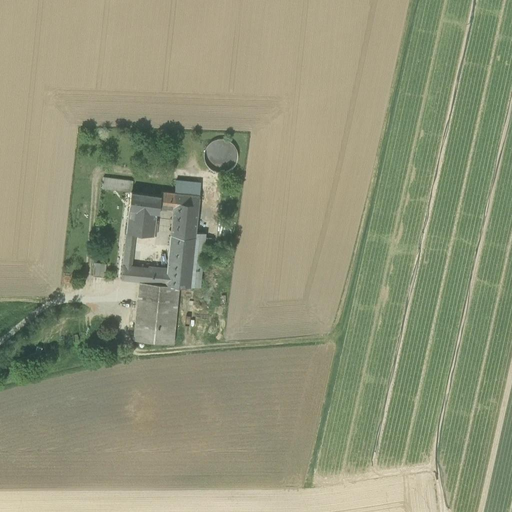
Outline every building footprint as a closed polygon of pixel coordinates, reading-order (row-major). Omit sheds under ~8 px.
[(203,157),(205,163),(208,169),(214,172),(221,173),(227,172),(232,168),(236,162),(237,156),(236,149),(232,144),(226,141),(220,139),(213,141),(208,145),(204,150),(203,157)] [(96,187),(122,190),(123,179),(97,176),(96,187)] [(171,181),(170,193),(155,191),(155,194),(153,207),(168,208),(161,269),(133,266),(125,265),(124,279),(132,280),(134,280),(127,337),(167,342),(174,284),(194,287),(199,237),(190,236),(194,195),(196,184),(171,181)] [(149,212),(153,213),(153,207),(155,194),(124,190),(122,209),(149,212)] [(122,209),(119,233),(116,264),(125,265),(129,234),(151,236),(152,220),(148,220),(149,212),(122,209)] [(93,276),(105,278),(106,264),(94,262),(93,276)] [(114,278),(124,279),(125,265),(116,264),(114,278)]
